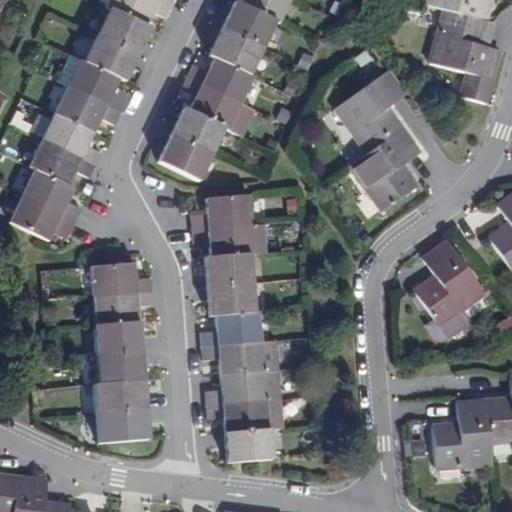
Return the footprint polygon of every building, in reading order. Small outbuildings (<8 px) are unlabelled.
[(111,0),(108,7),(114,10),(89,63),(82,60),(75,56),(63,81),(70,85),(32,167),(36,169),(11,223),(51,242),(55,233),(70,240),(78,223),(85,209),(71,202),(77,188),(72,185),(79,171),(92,178),(99,165),(105,152),(91,146),(97,132),(104,119),(118,125),(125,111),(131,99),(117,92),(122,79),(129,81),(141,55),(154,29),(148,27),(155,12),(169,19),(175,7),(177,0),(111,0)] [(258,109),(244,103),(256,77),(251,74),(277,20),(283,23),(293,0),(243,0),(242,3),(237,1),(224,28),(211,56),(216,58),(210,71),(195,64),(189,77),(183,90),(197,97),(191,110),(186,108),(173,135),(160,161),(200,180),(225,127),(231,130),(245,137),(258,109)] [(427,0),(426,3),(446,9),(432,64),(468,74),(462,96),(487,103),(502,49),(482,44),(488,21),(493,0),(427,0)] [(408,96),(389,71),(336,108),(369,153),(351,166),(383,212),(418,188),(404,166),(421,154),(390,109),(404,99),(408,96)] [(279,340),(264,342),(262,313),(256,313),(251,254),(257,254),(252,194),(207,198),(209,214),(194,215),(195,230),(196,244),(211,243),(213,258),(207,258),(209,288),(212,317),(217,317),(218,331),(203,333),(204,347),(213,358),(220,360),(221,373),(223,390),(208,392),(209,404),(210,420),(225,418),(227,436),(230,464),(275,460),(272,431),(287,430),(279,340)] [(511,195),(498,205),(511,223),(489,238),(511,270),(511,195)] [(486,294),(448,241),(424,259),(436,276),(415,292),(436,321),(440,327),(464,310),(486,294)] [(157,305),(155,277),(137,279),(136,263),(93,268),(104,384),(97,385),(102,445),(153,440),(140,307),(157,305)] [(440,327),(436,321),(428,327),(438,341),(444,342),(448,341),(470,326),(471,320),(464,310),(440,327)] [(511,441),(511,376),(510,377),(511,393),(511,398),(457,403),(459,424),(432,426),(436,470),(495,465),(493,443),(511,441)] [(0,511),(77,511),(72,511),(73,505),(47,502),(50,480),(0,474),(0,511)]
